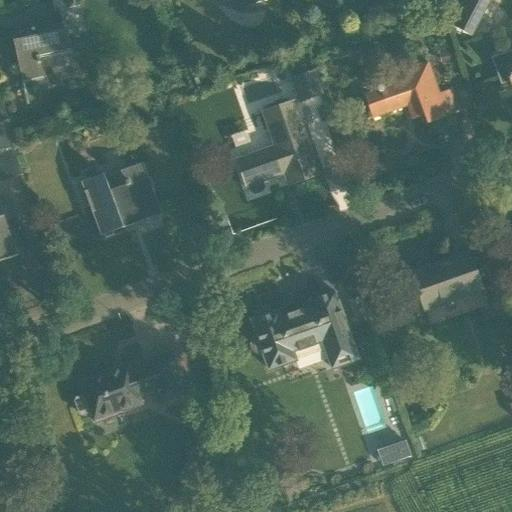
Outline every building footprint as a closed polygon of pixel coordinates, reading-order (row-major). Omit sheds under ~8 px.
[(59,9),(79,5),(78,0),(51,0),(54,11),(59,9)] [(451,1),(451,0),(407,0),(410,15),(451,1)] [(460,0),(448,24),(472,36),(490,0),(460,0)] [(68,49),(66,37),(63,27),(39,32),(38,30),(36,26),(32,25),(28,28),(27,32),(28,34),(12,38),(22,84),(44,79),(39,55),(68,49)] [(453,49),(439,52),(442,64),(455,61),(453,49)] [(303,57),(287,62),(291,75),(307,70),(303,57)] [(450,90),(438,94),(428,62),(377,80),(380,88),(364,94),(372,118),(402,108),(401,104),(406,103),(411,119),(423,115),(427,124),(460,112),(460,110),(457,111),(450,90)] [(323,94),(314,70),(290,79),(299,103),(323,94)] [(275,146),(238,159),(246,187),(248,187),(250,193),(255,194),(262,191),(265,188),(263,181),(287,173),(291,183),(289,184),(289,185),(319,174),(294,102),(263,113),(275,146)] [(0,151),(13,147),(4,122),(0,123),(0,151)] [(13,147),(0,151),(0,182),(22,175),(13,147)] [(80,182),(93,217),(100,236),(123,228),(121,224),(138,218),(139,222),(143,220),(143,219),(140,220),(139,217),(159,210),(160,213),(157,214),(157,215),(161,213),(143,163),(120,171),(126,185),(109,191),(103,174),(80,182)] [(0,261),(17,255),(3,216),(0,216),(0,261)] [(424,311),(482,290),(469,253),(411,273),(424,311)] [(322,341),(332,369),(358,359),(334,292),(308,301),(310,309),(304,311),(303,309),(302,309),(303,312),(288,317),(287,314),(286,315),(287,317),(280,319),(278,311),(251,321),(256,335),(252,338),(250,343),(250,348),(253,352),(258,355),(263,354),(268,370),(295,361),(292,351),(298,349),(299,352),(300,351),(300,349),(314,344),(315,346),(316,346),(315,343),(322,341)] [(362,297),(349,301),(355,320),(368,315),(362,297)] [(80,384),(84,395),(76,398),(75,401),(79,414),(82,415),(90,412),(94,424),(123,414),(122,411),(125,410),(128,419),(142,414),(139,405),(142,404),(139,396),(153,391),(158,405),(187,394),(172,352),(143,362),(145,367),(130,373),(127,365),(120,367),(120,369),(114,371),(113,370),(108,371),(109,373),(103,375),(100,374),(87,379),(86,381),(80,384)] [(194,413),(193,419),(196,425),(202,427),(207,424),(209,417),(207,411),(200,410),(194,413)] [(0,504),(2,504),(3,503),(5,502),(6,501),(7,500),(8,498),(8,496),(8,494),(8,493),(7,491),(7,490),(0,472),(19,465),(2,417),(0,417),(0,504)] [(412,459),(407,443),(397,447),(402,462),(412,459)]
